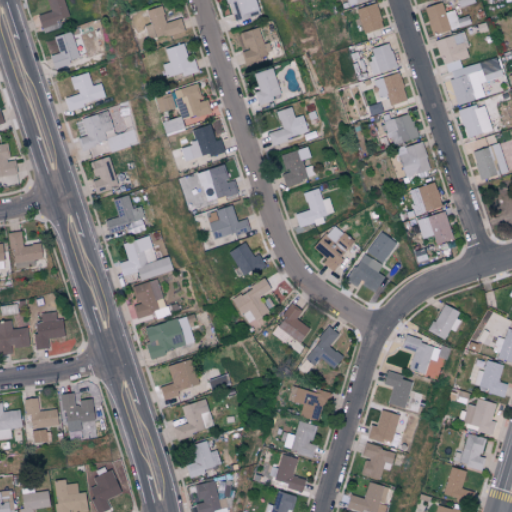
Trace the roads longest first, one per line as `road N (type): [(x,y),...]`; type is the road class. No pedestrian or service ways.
road 1 (tertiary): [(162,511),(0,12)]
road 2 (residential): [(384,328),(310,283),(281,248),(201,0)]
road 3 (residential): [(323,511),(384,328),(409,296),(511,256)]
road 4 (residential): [(486,266),(400,0)]
